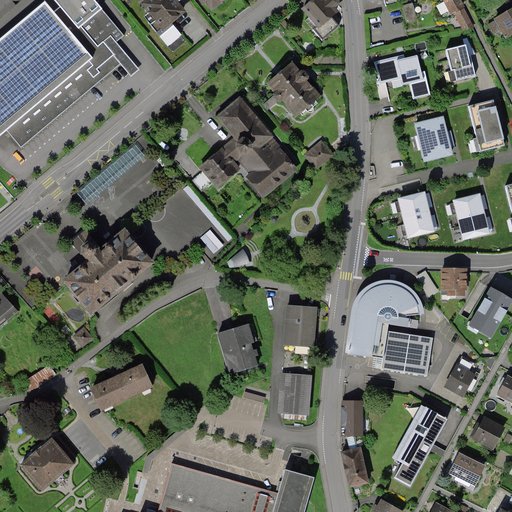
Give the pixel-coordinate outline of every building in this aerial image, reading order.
[(124,36),(94,0),(53,0),(60,7),(54,12),(45,2),(0,39),(0,136),(6,131),(21,148),(121,65),(121,64),(131,77),(139,70),(116,42),(124,36)] [(43,0),(45,2),(54,12),(60,7),(53,0),(43,0)] [(173,0),(136,0),(165,33),(187,15),(173,0)] [(199,0),(211,14),(227,0),(199,0)] [(313,0),(303,9),(318,27),(313,30),(322,40),(338,27),(326,12),(337,4),(337,1),(336,0),(313,0)] [(461,7),(458,0),(444,0),(451,12),(461,7)] [(411,5),(403,7),(407,21),(415,19),(411,5)] [(511,9),(511,10),(495,19),(505,37),(511,33),(511,9)] [(463,10),(456,13),(460,22),(463,30),(472,28),(463,10)] [(464,46),(445,50),(450,71),(453,71),(456,81),(474,77),(469,56),(467,57),(466,54),(464,46)] [(321,53),(310,61),(314,66),(343,65),(342,53),(321,53)] [(385,83),(407,78),(412,100),(430,95),(424,72),(420,73),(416,56),(401,60),(401,58),(400,56),(374,63),(378,80),(376,81),(380,98),(388,96),(385,83)] [(299,74),(291,65),(280,74),(268,84),(276,93),(274,95),(274,97),(278,101),(280,101),(282,99),(295,116),(299,112),(302,116),(307,112),(309,113),(311,113),(312,112),(313,111),(313,110),(313,107),(317,103),(314,100),(318,96),(305,80),(307,78),(308,76),(303,71),(301,71),(299,74)] [(248,178),(263,196),(296,168),(239,100),(219,117),(237,137),(221,150),(201,167),(204,170),(213,182),(218,187),(238,170),(232,163),(237,158),(243,165),(246,163),(254,173),(248,178)] [(492,101),(468,107),(479,152),(504,146),(497,121),(492,101)] [(442,118),(415,125),(424,161),(451,155),(448,145),(442,118)] [(321,143),(305,156),(316,169),(332,156),(321,143)] [(135,146),(77,194),(86,205),(144,156),(135,146)] [(213,182),(204,170),(191,181),(201,192),(213,182)] [(425,193),(397,200),(406,242),(434,235),(431,220),(427,204),(425,193)] [(479,196),(451,202),(460,243),(488,236),(484,221),(481,206),(479,196)] [(88,261),(65,281),(91,312),(151,262),(124,231),(101,250),(85,232),(79,237),(72,243),(88,261)] [(236,255),(235,258),(238,266),(241,267),(248,266),(247,260),(245,255),(242,250),(236,255)] [(238,266),(235,258),(233,258),(227,263),(230,269),(237,268),(238,266)] [(465,270),(442,270),(442,272),(441,289),(448,289),(448,295),(455,296),(463,296),(463,290),(465,290),(465,270)] [(425,272),(417,276),(429,296),(437,291),(425,272)] [(372,368),(380,369),(427,376),(433,339),(387,332),(388,324),(410,328),(410,316),(421,315),(419,306),(415,298),(409,291),(402,287),(393,283),(384,283),(374,286),(368,288),(361,295),(356,302),(353,312),(348,355),(373,358),(372,368)] [(490,340),(511,301),(511,300),(496,291),(490,287),(468,326),(490,340)] [(0,326),(18,312),(0,291),(0,326)] [(284,344),(295,345),(295,353),(297,353),(295,375),(283,374),(279,412),(306,414),(315,315),(315,309),(287,307),(284,344)] [(248,325),(218,335),(230,373),(257,365),(250,343),(253,342),(252,340),(248,325)] [(119,377),(92,389),(101,409),(151,387),(142,366),(119,377)] [(473,375),(456,366),(448,381),(445,387),(461,396),(473,375)] [(47,369),(29,383),(34,390),(52,376),(47,369)] [(501,388),(497,395),(511,403),(511,380),(504,376),(501,382),(498,386),(501,388)] [(342,401),(341,437),(361,437),(361,410),(362,402),(342,401)] [(447,421),(425,408),(396,460),(402,464),(395,478),(410,487),(432,447),(447,421)] [(477,424),(471,437),(492,448),(503,429),(484,419),(480,426),(479,425),(477,424)] [(38,451),(21,465),(43,491),(74,465),(52,439),(38,451)] [(341,454),(349,487),(367,483),(360,449),(343,453),(341,454)] [(460,457),(452,473),(473,483),(481,467),(460,457)] [(305,511),(315,477),(284,469),(277,493),(172,463),(157,511),(305,511)] [(401,511),(381,501),(378,507),(375,506),(371,511),(401,511)]
